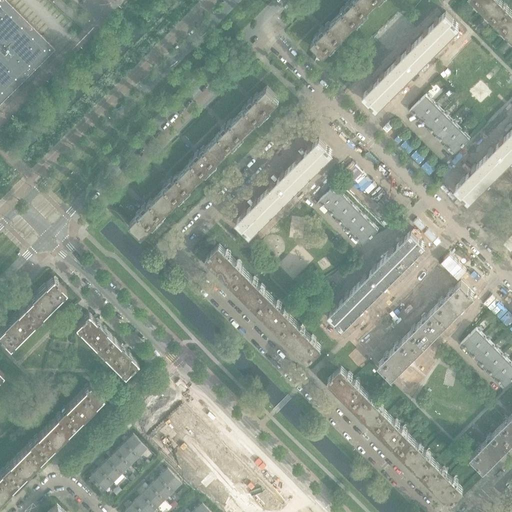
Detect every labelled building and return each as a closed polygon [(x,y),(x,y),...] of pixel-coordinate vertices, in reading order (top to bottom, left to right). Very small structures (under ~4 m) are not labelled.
[(0,0),(0,102),(55,48),(6,0),(0,0)] [(373,5),(368,0),(352,0),(351,1),(349,0),(348,0),(345,3),(347,5),(345,7),(341,11),(334,19),(339,23),(343,19),(350,27),(373,5)] [(509,8),(501,0),(475,0),(496,21),(509,8)] [(511,10),(509,8),(496,21),(503,28),(507,32),(510,35),(511,37),(511,10)] [(431,52),(459,25),(446,11),(418,39),(431,52)] [(323,54),(350,27),(343,19),(339,23),(334,19),(326,26),(325,28),(322,26),(318,29),(321,32),(315,37),(311,41),(323,54)] [(404,80),(431,52),(418,39),(390,66),(404,80)] [(359,78),(367,70),(360,64),(352,72),(359,78)] [(404,80),(390,66),(375,82),(363,94),(376,107),(404,80)] [(252,124),(270,107),(279,98),(267,85),(259,93),(253,99),(251,96),(247,100),(249,102),(236,116),(241,122),(245,118),(252,124)] [(420,117),(435,102),(426,93),(411,108),(420,117)] [(428,125),(443,110),(435,102),(420,117),(428,125)] [(437,134),(452,119),(443,110),(428,125),(437,134)] [(226,151),(243,134),(252,124),(245,118),(241,122),(236,116),(227,125),(225,123),(221,127),(223,129),(209,143),(214,148),(219,144),(226,151)] [(445,142),(460,127),(452,119),(437,134),(445,142)] [(454,151),(470,136),(460,127),(445,142),(454,151)] [(496,172),(509,158),(511,155),(511,133),(510,131),(483,159),(496,172)] [(305,178),(332,151),(319,137),(291,165),(305,178)] [(199,177),(216,160),(226,151),(219,144),(214,148),(209,143),(200,152),(198,150),(194,153),(196,156),(183,169),(188,174),(192,170),(199,177)] [(468,199),(483,185),(496,172),(483,159),(455,186),(468,199)] [(277,205),(301,181),(305,178),(291,165),(264,192),(277,205)] [(172,204),(190,187),(199,177),(192,170),(188,174),(183,169),(175,176),(173,178),(171,176),(167,180),(170,182),(156,196),(161,201),(165,197),(172,204)] [(328,208),(343,193),(334,184),(319,199),(328,208)] [(250,233),(271,212),(277,205),(264,192),(237,220),(250,233)] [(337,216),(352,201),(343,193),(328,208),(337,216)] [(142,235),(157,219),(172,204),(165,197),(161,201),(156,196),(147,205),(145,202),(143,204),(141,206),(143,208),(129,222),(142,235)] [(345,225),(360,210),(352,201),(337,216),(345,225)] [(354,234),(369,218),(360,210),(345,225),(354,234)] [(363,243),(378,228),(369,218),(354,234),(363,243)] [(397,271),(410,258),(424,243),(411,230),(383,257),(397,271)] [(246,270),(236,260),(219,243),(206,256),(233,283),(246,270)] [(370,298),(397,271),(383,257),(356,284),(370,298)] [(269,294),(257,281),(246,270),(233,283),(256,307),(269,294)] [(38,317),(52,303),(66,289),(60,283),(56,279),(53,276),(54,276),(53,276),(39,290),(38,290),(34,294),(25,304),(38,317)] [(446,320),(460,307),(474,293),(461,280),(433,307),(446,320)] [(342,325),(356,311),(370,298),(356,284),(329,312),(342,325)] [(288,323),(293,317),(269,294),(256,307),(280,331),(288,323)] [(9,346),(24,331),(38,317),(25,304),(14,314),(10,318),(0,328),(0,340),(7,348),(9,345),(9,346)] [(419,347),(446,320),(433,307),(406,334),(419,347)] [(76,322),(84,314),(78,308),(70,316),(76,322)] [(103,325),(99,321),(98,321),(88,310),(87,311),(84,314),(76,322),(75,324),(99,349),(113,336),(103,325)] [(321,346),(305,329),(293,317),(288,323),(280,331),(308,359),(321,346)] [(471,350),(485,335),(476,326),(461,341),(462,342),(463,341),(471,350)] [(419,347),(406,334),(378,362),(391,375),(419,347)] [(479,358),(494,344),(485,335),(471,350),(479,358)] [(138,360),(130,353),(127,350),(127,349),(123,345),(123,346),(113,336),(99,349),(124,374),(130,368),(137,361),(138,360)] [(488,367),(502,352),(494,344),(479,358),(488,367)] [(496,375),(511,361),(502,352),(488,367),(496,375)] [(505,385),(511,377),(511,361),(496,375),(504,383),(504,384),(505,385)] [(365,389),(353,378),(341,365),(328,378),(352,403),(365,389)] [(85,414),(89,410),(89,409),(103,395),(102,395),(99,392),(95,388),(89,382),(61,410),(74,424),(85,414)] [(165,388),(136,417),(152,433),(161,425),(247,511),(270,511),(276,507),(280,503),(173,396),(165,388)] [(388,413),(378,403),(365,389),(352,403),(375,426),(388,413)] [(60,438),(62,436),(65,434),(64,434),(74,424),(61,410),(33,438),(46,452),(60,438)] [(511,440),(511,439),(511,412),(498,427),(511,440)] [(412,437),(402,426),(388,413),(375,426),(399,450),(412,437)] [(247,511),(161,425),(152,433),(230,511),(281,511),(276,507),(270,511),(247,511)] [(484,468),(508,443),(511,440),(498,427),(470,454),(484,468)] [(146,445),(133,432),(124,441),(137,454),(146,445)] [(436,461),(425,450),(412,437),(399,450),(423,474),(436,461)] [(29,470),(33,466),(33,465),(46,452),(33,438),(5,466),(18,480),(29,469),(29,470)] [(137,454),(124,441),(115,449),(129,463),(137,454)] [(129,463),(115,449),(107,458),(120,471),(129,463)] [(120,471),(107,458),(98,466),(112,480),(120,471)] [(463,488),(449,474),(436,461),(423,474),(450,501),(463,488)] [(18,480),(5,466),(0,471),(0,497),(4,494),(6,492),(9,490),(8,490),(18,480)] [(112,480),(98,466),(94,471),(89,475),(103,489),(112,480)] [(180,480),(167,467),(158,475),(172,489),(180,480)] [(172,489),(158,475),(150,484),(163,497),(172,489)] [(163,497),(150,484),(141,492),(155,506),(163,497)] [(182,499),(188,492),(182,486),(176,493),(182,499)] [(148,511),(155,506),(141,492),(133,501),(143,511),(148,511)] [(143,511),(133,501),(124,510),(126,511),(143,511)] [(212,511),(201,501),(193,510),(194,511),(212,511)] [(65,511),(56,503),(46,511),(65,511)]
